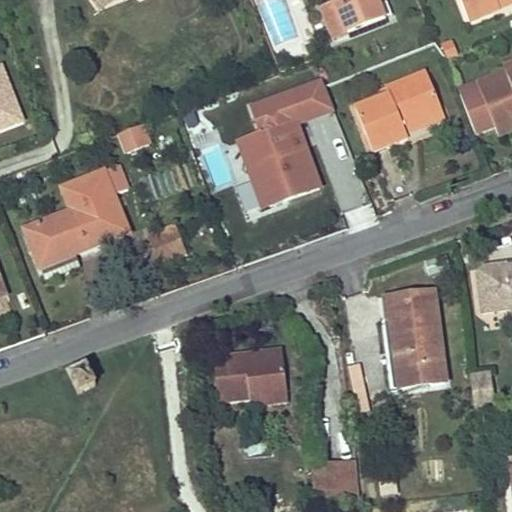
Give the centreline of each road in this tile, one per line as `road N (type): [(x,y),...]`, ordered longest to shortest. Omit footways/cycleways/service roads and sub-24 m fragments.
road 1 (residential): [(0,369),(511,187)]
road 2 (unknown): [(0,169),(56,139),(63,121),(41,0)]
